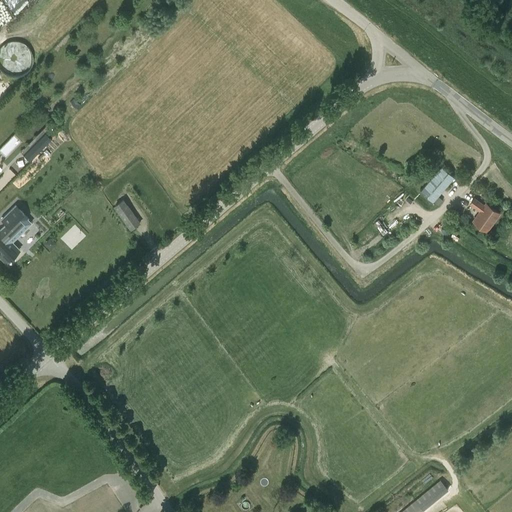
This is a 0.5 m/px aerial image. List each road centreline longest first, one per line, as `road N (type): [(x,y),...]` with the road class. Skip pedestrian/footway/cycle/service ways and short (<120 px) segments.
road 1 (track): [(65,380),(253,224),(272,231),(340,315),(366,315),(423,272),(443,268),(511,310)]
road 2 (tertiary): [(46,358),(368,81)]
road 3 (unclassified): [(165,511),(46,358)]
